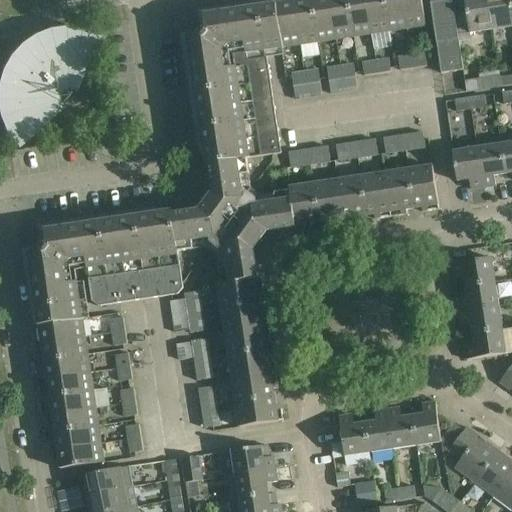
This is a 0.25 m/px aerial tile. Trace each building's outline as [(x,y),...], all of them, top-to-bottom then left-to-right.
[(303,59),(321,56),(319,43),(312,0),(311,0),(294,3),(301,46),(303,59)] [(312,0),(319,43),(336,40),(330,0),(312,0)] [(330,0),(336,40),(354,38),(348,0),(330,0)] [(348,0),(354,38),(373,35),(367,0),(348,0)] [(367,0),(373,35),(390,32),(385,0),(367,0)] [(385,0),(390,32),(407,30),(402,0),(385,0)] [(402,0),(407,30),(426,27),(421,0),(402,0)] [(493,30),(488,0),(464,0),(470,34),(493,30)] [(511,0),(488,0),(493,30),(511,27),(511,0)] [(463,71),(453,1),(431,4),(441,74),(463,71)] [(277,5),(284,48),(301,46),(294,3),(277,5)] [(277,5),(204,16),(206,30),(219,40),(214,47),(201,37),(187,39),(205,166),(209,166),(246,160),(281,154),(266,51),(284,48),(277,5)] [(73,37),(67,37),(62,37),(56,38),(51,39),(46,40),(41,43),(36,45),(31,48),(27,51),(23,55),(19,59),(16,63),(13,68),(10,72),(8,77),(7,82),(5,88),(5,93),(4,98),(4,104),(5,109),(6,114),(8,119),(10,124),(12,129),(15,134),(18,138),(21,142),(59,109),(57,107),(56,105),(55,103),(55,102),(55,100),(55,98),(55,97),(55,95),(56,93),(58,91),(59,90),(61,89),(62,88),(64,87),(66,87),(68,87),(72,88),(73,89),(94,43),(89,41),(83,39),(78,38),(73,37)] [(411,56),(413,69),(427,67),(425,54),(411,56)] [(400,71),(413,69),(411,56),(398,58),(400,71)] [(377,62),(379,75),(392,73),(390,60),(377,62)] [(363,64),(365,77),(379,75),(377,62),(363,64)] [(354,66),(341,68),(343,80),(347,80),(356,78),(354,66)] [(338,81),(343,80),(341,68),(328,70),(329,82),(338,81)] [(307,85),(311,85),(320,83),(318,71),(305,73),(307,85)] [(294,88),(303,86),(307,85),(305,73),(292,75),(294,88)] [(511,76),(500,79),(501,88),(511,86),(511,76)] [(356,78),(347,80),(349,92),(358,91),(356,78)] [(501,88),(500,79),(477,82),(478,91),(501,88)] [(347,80),(343,80),(338,81),(340,94),(349,92),(347,80)] [(338,81),(329,82),(331,95),(340,94),(338,81)] [(467,93),(478,91),(477,82),(465,84),(467,93)] [(320,83),(311,85),(313,98),(322,96),(320,83)] [(311,85),(307,85),(303,86),(305,99),(313,98),(311,85)] [(294,88),(296,100),(305,99),(303,86),(294,88)] [(511,104),(511,92),(502,94),(504,105),(511,104)] [(470,99),(471,110),(486,108),(485,97),(470,99)] [(471,110),(470,99),(455,101),(456,113),(471,110)] [(413,135),(415,150),(425,149),(423,133),(413,135)] [(413,135),(403,136),(405,152),(415,150),(413,135)] [(393,138),(396,154),(405,152),(403,136),(393,138)] [(383,139),(386,155),(396,154),(393,138),(383,139)] [(375,141),(365,142),(368,158),(378,156),(375,141)] [(356,144),(358,159),(368,158),(365,142),(356,144)] [(346,145),(348,161),(358,159),(356,144),(346,145)] [(511,144),(501,146),(505,175),(511,173),(511,144)] [(336,147),(338,162),(348,161),(346,145),(336,147)] [(505,175),(501,146),(477,149),(483,189),(496,187),(494,177),(505,175)] [(318,150),(320,165),(330,164),(328,148),(318,150)] [(483,189),(477,149),(453,153),(457,182),(469,180),(471,191),(483,189)] [(308,151),(311,166),(320,165),(318,150),(308,151)] [(308,151),(298,153),(301,168),(311,166),(308,151)] [(289,154),(291,169),(301,168),(298,153),(289,154)] [(295,229),(290,193),(259,198),(244,216),(237,211),(251,191),(246,160),(209,166),(214,193),(200,212),(172,216),(177,253),(209,248),(223,228),(232,234),(216,254),(221,285),(258,279),(254,251),(268,233),(295,229)] [(433,167),(385,174),(391,218),(407,215),(407,212),(422,209),(423,213),(439,210),(433,167)] [(385,174),(337,182),(344,225),(360,223),(359,219),(375,217),(375,220),(391,218),(385,174)] [(337,182),(290,189),(290,193),(295,229),(296,232),(312,230),(311,226),(327,224),(328,227),(344,225),(337,182)] [(183,290),(177,253),(172,216),(172,212),(45,231),(47,245),(61,255),(55,262),(42,252),(28,254),(40,329),(83,323),(79,303),(75,273),(87,272),(92,304),(98,309),(178,296),(183,290)] [(464,276),(466,288),(495,283),(491,259),(452,265),(454,278),(464,276)] [(225,334),(269,327),(266,310),(262,311),(260,295),(264,295),(262,278),(258,279),(221,285),(218,286),(225,334)] [(459,313),(498,307),(495,283),(466,288),(467,299),(457,301),(459,313)] [(185,301),(185,305),(201,303),(199,293),(184,295),(185,301)] [(170,303),(172,311),(186,309),(185,305),(185,301),(170,303)] [(186,309),(187,315),(202,313),(201,303),(185,305),(186,309)] [(473,335),(502,331),(498,307),(459,313),(461,325),(471,324),(473,335)] [(172,311),(173,318),(187,317),(187,315),(186,309),(172,311)] [(187,317),(188,324),(188,325),(203,323),(202,313),(187,315),(187,317)] [(173,318),(174,326),(188,324),(187,317),(173,318)] [(110,322),(112,335),(124,334),(122,320),(110,322)] [(40,329),(42,346),(85,339),(83,323),(40,329)] [(188,325),(189,332),(189,335),(205,333),(203,323),(188,325)] [(174,326),(175,334),(189,332),(188,325),(188,324),(174,326)] [(232,381),(276,374),(274,358),(269,358),(267,343),(271,342),(269,327),(225,334),(232,381)] [(502,331),(473,335),(475,346),(464,348),(466,360),(484,358),(505,354),(502,331)] [(112,335),(114,348),(126,347),(124,334),(112,335)] [(42,346),(45,364),(88,357),(85,339),(42,346)] [(193,351),(193,353),(208,351),(206,341),(191,343),(193,351)] [(177,345),(178,353),(193,351),(191,343),(177,345)] [(178,353),(180,361),(194,359),(193,353),(193,351),(178,353)] [(194,359),(194,363),(209,361),(208,351),(193,353),(194,359)] [(88,357),(45,364),(47,381),(91,375),(106,372),(104,355),(88,357)] [(116,358),(118,371),(130,369),(128,356),(116,358)] [(194,363),(196,373),(211,371),(209,361),(194,363)] [(511,392),(511,366),(506,375),(507,375),(500,384),(511,392)] [(118,371),(120,384),(132,382),(130,369),(118,371)] [(196,373),(197,383),(212,381),(211,371),(196,373)] [(240,428),(283,422),(281,405),(276,406),(274,390),(278,390),(276,374),(232,381),(240,428)] [(47,381),(50,399),(93,393),(91,375),(47,381)] [(198,391),(199,401),(215,399),(214,389),(198,391)] [(121,393),(123,406),(135,404),(133,392),(121,393)] [(50,399),(53,417),(96,410),(93,393),(50,399)] [(199,401),(201,411),(217,409),(215,399),(199,401)] [(413,417),(417,447),(441,443),(435,403),(422,405),(424,416),(413,417)] [(123,406),(125,419),(137,417),(135,404),(123,406)] [(201,411),(202,421),(218,419),(217,409),(201,411)] [(387,411),(393,450),(417,447),(413,417),(401,419),(400,409),(387,411)] [(53,417),(56,435),(99,428),(96,410),(53,417)] [(369,454),(393,450),(387,411),(375,412),(376,423),(365,424),(369,454)] [(369,454),(365,424),(354,426),(352,416),(339,418),(345,457),(369,454)] [(202,421),(203,431),(219,428),(218,419),(202,421)] [(56,435),(58,453),(102,447),(99,428),(56,435)] [(127,429),(129,442),(141,441),(139,428),(127,429)] [(476,484),(499,452),(467,429),(448,453),(459,462),(454,468),(476,484)] [(129,442),(131,455),(143,454),(141,441),(129,442)] [(58,453),(61,470),(104,463),(102,447),(58,453)] [(236,478),(276,472),(274,458),(269,459),(268,450),(267,447),(232,452),(236,478)] [(511,474),(511,462),(499,452),(476,484),(495,498),(511,474)] [(186,485),(196,484),(196,483),(203,482),(199,458),(182,461),(186,485)] [(168,476),(169,483),(178,481),(175,462),(166,463),(168,476)] [(81,494),(82,500),(133,490),(129,468),(84,477),(86,487),(85,487),(81,494)] [(236,478),(240,501),(269,497),(267,484),(277,483),(276,472),(236,478)] [(511,474),(495,498),(511,510),(511,474)] [(169,483),(172,503),(181,501),(178,481),(169,483)] [(377,505),(374,483),(355,486),(358,508),(377,505)] [(196,484),(186,485),(188,500),(199,498),(196,484)] [(399,489),(401,502),(415,500),(414,487),(399,489)] [(386,504),(401,502),(399,489),(384,491),(386,504)] [(91,511),(125,511),(136,510),(133,490),(82,500),(83,503),(89,508),(91,507),(91,511)] [(449,495),(442,490),(433,502),(439,507),(449,495)] [(453,511),(460,503),(451,496),(442,509),(446,511),(453,511)] [(240,501),(228,503),(229,511),(281,511),(281,505),(270,507),(269,497),(240,501)] [(182,511),(181,501),(172,503),(173,511),(182,511)]
